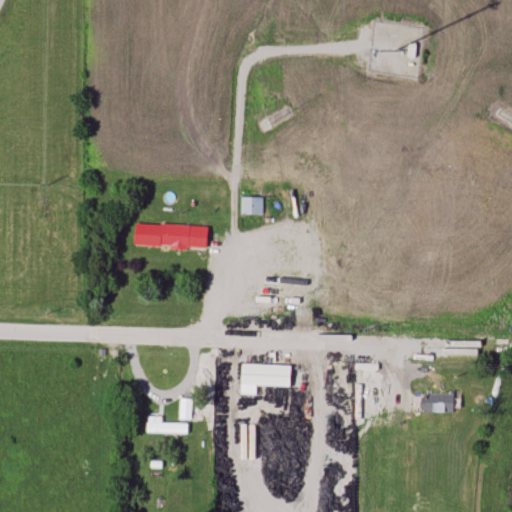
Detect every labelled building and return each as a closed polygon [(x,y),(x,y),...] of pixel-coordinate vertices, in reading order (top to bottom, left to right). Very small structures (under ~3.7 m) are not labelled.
[(240,197),(240,214),(261,214),(261,197),(240,197)] [(135,247),(206,248),(207,225),(135,224),(135,247)] [(292,363),(242,362),(241,385),(291,386),(292,363)] [(453,413),(453,394),(423,394),(423,413),(453,413)] [(187,434),(187,424),(146,424),(146,434),(187,434)]
